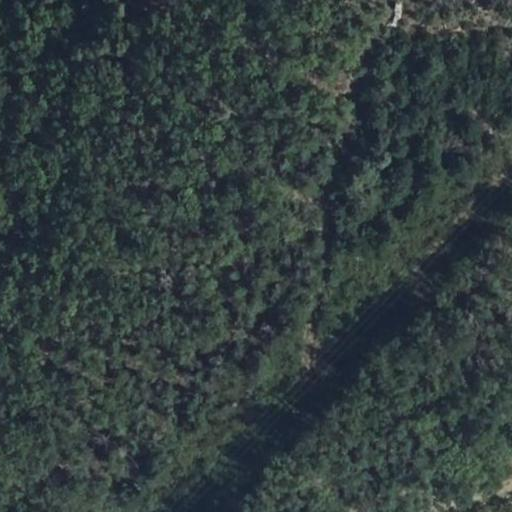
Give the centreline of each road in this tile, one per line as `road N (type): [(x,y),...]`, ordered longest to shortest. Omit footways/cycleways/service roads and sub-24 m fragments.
road 1 (track): [(0,412),(45,511),(361,511),(511,435)]
road 2 (track): [(7,0),(11,220),(0,293)]
